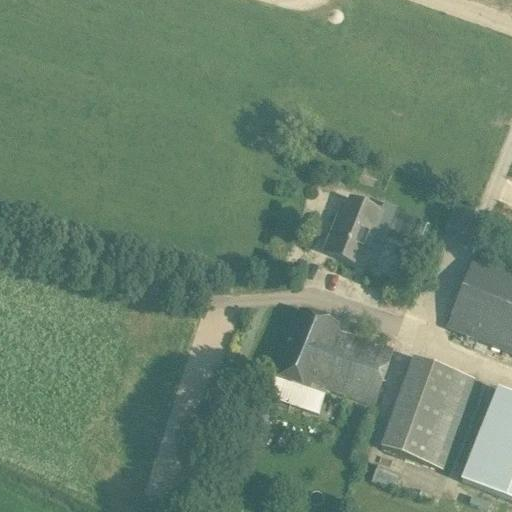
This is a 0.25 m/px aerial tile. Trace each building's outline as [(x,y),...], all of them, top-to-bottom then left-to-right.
[(358,269),(379,215),(348,203),(337,230),(334,228),(323,255),(358,269)] [(441,239),(462,248),(475,216),(454,208),(441,239)] [(511,355),(511,267),(476,253),(446,329),(511,355)] [(372,410),(391,355),(337,336),(336,330),(298,315),(272,381),(274,381),(267,402),(315,418),(324,393),(372,410)] [(412,360),(385,436),(380,450),(440,471),(446,457),(472,380),(412,360)] [(511,398),(495,392),(460,484),(511,503),(511,398)] [(257,417),(245,412),(234,438),(246,443),(257,417)] [(380,469),(375,483),(398,491),(403,477),(380,469)]
